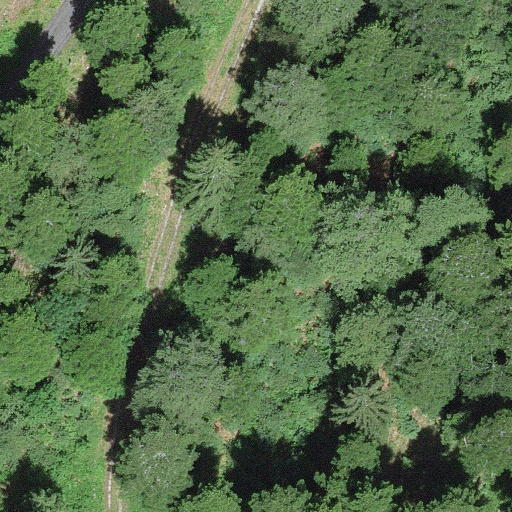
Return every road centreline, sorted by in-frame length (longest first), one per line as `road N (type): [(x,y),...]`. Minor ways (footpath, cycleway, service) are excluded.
road 1 (track): [(119,511),(132,382),(172,219),(259,0)]
road 2 (track): [(0,128),(89,0)]
